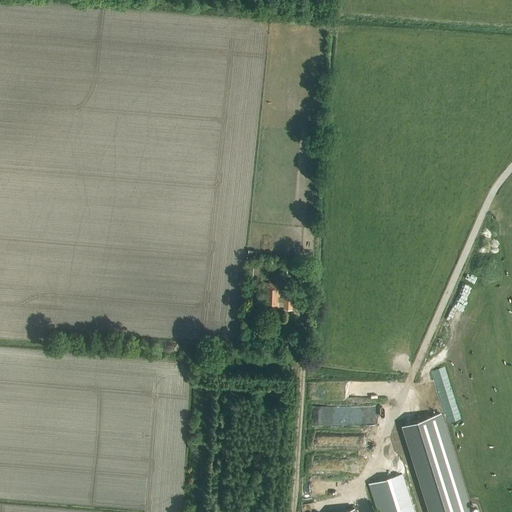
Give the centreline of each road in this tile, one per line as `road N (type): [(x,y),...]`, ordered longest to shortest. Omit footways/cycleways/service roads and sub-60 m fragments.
road 1 (track): [(384,434),(494,185),(511,165)]
road 2 (track): [(291,511),(304,355)]
